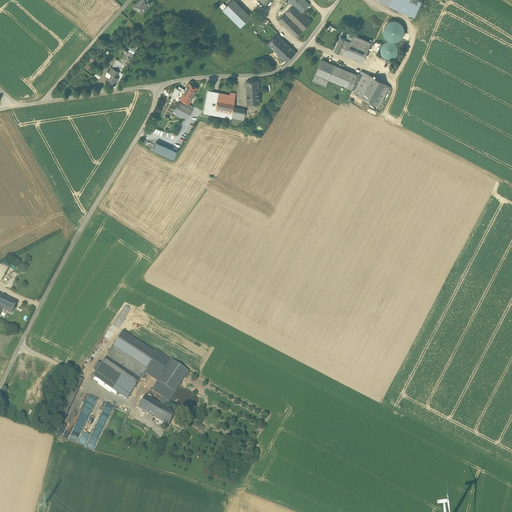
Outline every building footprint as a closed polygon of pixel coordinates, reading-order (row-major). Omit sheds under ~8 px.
[(149,0),(138,0),(134,6),(141,12),(151,1),(149,0)] [(251,16),(234,0),(232,0),(223,9),(241,27),(251,16)] [(304,0),(285,0),(292,6),(294,4),(302,11),(309,4),(304,0)] [(414,17),(421,0),(378,0),(378,1),(393,7),(398,10),(414,17)] [(302,11),(294,4),(292,6),(285,13),(303,31),(312,21),(302,11)] [(303,31),(285,13),(278,20),(296,37),(303,31)] [(262,21),(265,26),(270,22),(267,18),(262,21)] [(344,39),(340,37),(334,50),(335,51),(335,50),(339,52),(345,55),(353,35),(347,33),(345,39),(344,39)] [(276,34),(267,44),(275,51),(281,45),(283,47),(287,44),(276,34)] [(371,43),(353,35),(345,55),(363,63),(371,43)] [(398,55),(398,51),(398,48),(396,45),(393,43),(389,42),(386,43),(383,45),(381,48),(380,52),(381,55),(383,58),(386,60),(389,60),(393,60),(396,58),(398,55)] [(287,44),(283,47),(281,45),(275,51),(287,63),(296,53),(287,44)] [(122,53),(131,58),(135,51),(132,50),(131,53),(124,49),(122,53)] [(121,70),(120,72),(123,73),(131,58),(122,53),(118,60),(122,63),(119,69),(121,70)] [(122,63),(118,60),(116,59),(111,67),(119,71),(120,72),(121,70),(119,69),(122,63)] [(334,65),(321,60),(312,81),(326,87),(329,80),(328,79),(334,65)] [(348,71),(334,65),(328,79),(329,80),(342,85),(348,71)] [(119,71),(111,67),(109,73),(107,72),(105,76),(109,77),(107,82),(114,85),(118,77),(117,76),(117,75),(119,71)] [(357,75),(348,71),(342,85),(351,89),(357,75)] [(363,76),(358,73),(357,75),(351,89),(355,91),(363,76)] [(355,91),(353,94),(361,98),(373,77),(365,73),(355,91)] [(385,84),(373,77),(361,98),(379,107),(390,87),(385,84)] [(259,81),(246,81),(247,105),(260,104),(259,81)] [(185,90),(183,93),(180,99),(183,101),(189,104),(198,88),(188,83),(185,90)] [(183,93),(185,90),(184,89),(184,90),(179,87),(179,86),(177,89),(175,88),(171,95),(176,97),(179,91),(183,93)] [(218,93),(208,91),(205,105),(216,107),(215,110),(232,113),(233,107),(234,101),(217,98),(218,93)] [(230,95),(218,93),(217,98),(234,101),(235,93),(230,93),(230,95)] [(189,104),(183,101),(182,104),(192,110),(193,107),(189,104)] [(192,110),(182,104),(178,102),(174,111),(176,112),(183,115),(188,118),(192,110)] [(216,107),(205,105),(204,113),(244,120),(244,116),(232,113),(215,110),(216,107)] [(245,110),(233,107),(232,113),(244,116),(245,111),(245,110)] [(0,308),(2,310),(12,314),(17,302),(0,294),(0,308)] [(114,347),(147,369),(157,354),(123,332),(114,347)] [(147,369),(114,347),(108,355),(141,378),(144,373),(147,369)] [(158,352),(157,354),(147,369),(144,373),(157,382),(171,361),(158,352)] [(141,378),(108,355),(102,365),(100,368),(133,390),(141,378)] [(157,382),(152,390),(162,398),(167,400),(168,402),(188,372),(171,361),(157,382)] [(94,369),(97,372),(100,368),(102,365),(98,362),(94,369)] [(133,390),(100,368),(97,372),(94,376),(127,399),(133,390)] [(83,411),(90,414),(97,399),(90,396),(86,404),(90,406),(89,409),(85,407),(83,411)] [(159,404),(146,396),(139,407),(158,419),(164,407),(163,406),(159,404)] [(163,406),(167,400),(162,398),(159,404),(163,406)] [(175,413),(164,407),(158,419),(168,425),(175,413)] [(204,428),(195,422),(192,426),(202,432),(204,428)]
